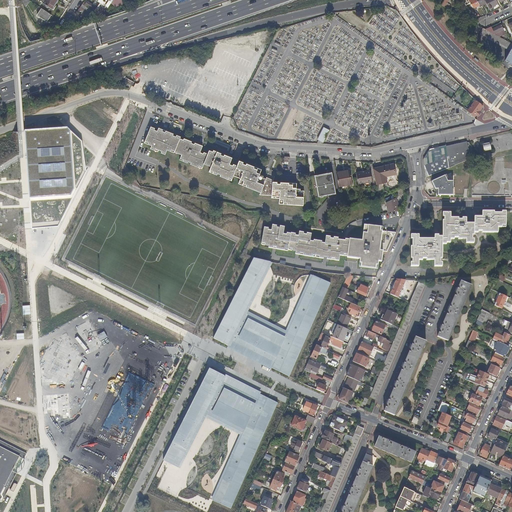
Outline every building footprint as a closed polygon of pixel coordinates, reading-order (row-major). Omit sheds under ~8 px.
[(484,0),(489,8),(493,6),(492,5),(498,3),(496,0),(484,0)] [(95,9),(84,2),(82,6),(91,11),(85,13),(86,15),(83,16),(84,17),(98,12),(97,11),(94,9),(95,9)] [(53,12),(44,6),(39,13),(49,19),(53,12)] [(91,11),(82,6),(81,6),(87,11),(77,13),(83,16),(86,15),(85,13),(91,11)] [(511,65),(511,42),(500,36),(487,30),(486,29),(485,29),(485,28),(472,22),(469,28),(510,51),(505,60),(508,62),(508,63),(511,65)] [(505,34),(501,24),(492,28),(491,26),(486,28),(486,29),(487,30),(500,36),(505,34)] [(196,93),(201,82),(196,80),(192,92),(196,93)] [(479,110),(482,105),(475,100),(467,110),(475,116),(476,114),(477,115),(480,111),(479,110)] [(156,128),(153,126),(146,142),(153,146),(152,148),(158,151),(159,150),(163,152),(163,153),(167,154),(168,150),(175,153),(176,152),(183,155),(181,160),(189,163),(189,161),(193,163),(192,164),(203,169),(205,164),(213,167),(211,172),(218,175),(219,173),(222,175),(221,176),(232,181),(234,176),(242,179),(240,184),(262,193),(261,195),(273,196),(273,198),(281,198),(280,204),(304,205),(305,191),(301,190),(301,189),(297,189),(298,184),(282,183),(281,184),(278,184),(278,183),(274,182),(274,183),(270,183),(270,181),(264,178),(264,176),(260,175),(262,169),(247,163),(247,165),(244,163),(244,162),(240,160),(238,166),(234,164),(234,165),(230,164),(233,157),(226,154),(225,156),(221,155),(222,153),(215,150),(214,152),(211,150),(209,154),(205,152),(204,153),(201,152),(204,145),(197,142),(196,144),(193,143),(193,141),(185,138),(185,139),(181,138),(182,137),(178,135),(177,136),(174,135),(175,134),(160,128),(159,130),(156,129),(156,128)] [(33,228),(58,226),(86,171),(82,141),(67,128),(25,131),(33,228)] [(472,155),(469,140),(447,146),(448,155),(450,167),(454,165),(472,158),(472,155)] [(448,155),(447,146),(434,149),(436,160),(448,155)] [(436,160),(434,149),(430,150),(424,158),(425,165),(436,160)] [(450,167),(448,155),(436,160),(437,173),(450,167)] [(437,173),(436,160),(425,165),(427,177),(435,173),(437,173)] [(394,165),(374,169),(378,185),(387,183),(386,175),(388,175),(388,177),(396,175),(394,165)] [(371,170),(356,172),(359,184),(373,181),(371,170)] [(338,174),(340,187),(354,184),(351,171),(346,171),(346,173),(338,174)] [(332,172),(316,175),(320,197),(337,194),(332,172)] [(445,175),(432,181),(436,189),(439,189),(441,189),(441,191),(439,191),(438,195),(454,195),(454,181),(450,181),(448,181),(445,175)] [(122,190),(106,231),(148,248),(164,207),(122,190)] [(397,198),(386,203),(388,213),(399,209),(397,198)] [(173,200),(163,225),(171,229),(166,240),(219,262),(225,248),(232,251),(237,239),(231,237),(236,225),(173,200)] [(94,224),(100,209),(83,201),(76,217),(94,224)] [(419,236),(411,236),(411,240),(412,239),(412,248),(411,248),(411,260),(412,260),(412,264),(411,264),(411,267),(419,267),(419,261),(422,261),(422,260),(426,260),(426,261),(434,261),(434,266),(443,266),(443,261),(441,261),(441,258),(443,258),(443,243),(447,243),(447,242),(451,242),(451,240),(455,240),(455,239),(458,239),(458,240),(466,240),(466,244),(475,244),(475,240),(472,240),(472,236),(474,237),(474,233),(478,233),(478,230),(482,230),(482,233),(499,232),(499,226),(506,226),(506,211),(502,211),(502,212),(494,212),(494,211),(482,211),(482,217),(474,217),(474,222),(466,223),(466,218),(462,218),(462,219),(458,219),(458,218),(450,218),(450,213),(442,213),(442,217),(443,217),(443,221),(442,221),(442,237),(438,237),(438,236),(434,236),(434,239),(419,239),(419,236)] [(324,258),(325,257),(325,253),(329,253),(329,254),(332,255),(331,257),(334,258),(334,259),(338,260),(339,255),(343,256),(343,254),(347,255),(347,257),(360,259),(359,263),(361,263),(360,267),(375,268),(376,265),(377,265),(378,260),(379,251),(382,251),(387,252),(395,232),(380,230),(380,227),(365,225),(364,229),(363,229),(361,240),(349,239),(341,238),(341,239),(340,243),(337,243),(337,240),(334,240),(335,239),(331,238),(331,237),(327,236),(326,243),(323,242),(323,241),(315,240),(315,241),(311,241),(312,239),(308,239),(308,237),(304,237),(304,234),(300,233),(299,236),(296,236),(296,234),(292,234),(288,234),(288,235),(284,234),(285,228),(281,227),(281,228),(278,228),(278,226),(273,226),(273,231),(269,231),(269,229),(265,228),(262,245),(270,247),(270,248),(289,251),(289,250),(290,248),(293,249),(293,250),(297,251),(297,247),(302,248),(301,253),(304,253),(304,255),(312,256),(312,254),(316,255),(316,257),(317,257),(317,255),(320,256),(320,257),(324,258)] [(272,262),(254,259),(214,338),(232,347),(235,342),(275,363),(272,368),(290,377),(332,285),(310,275),(286,331),(248,312),(272,262)] [(405,332),(423,289),(427,280),(419,281),(413,296),(403,321),(388,356),(380,373),(370,397),(376,400),(389,369),(398,348),(405,332)] [(472,286),(461,281),(456,294),(438,336),(448,341),(466,298),(472,286)] [(369,288),(362,285),(360,288),(359,288),(357,293),(366,297),(368,292),(367,292),(369,288)] [(346,289),(343,288),(339,297),(351,303),(352,303),(353,299),(345,296),(348,290),(346,289)] [(494,305),(501,309),(507,296),(500,293),(494,305)] [(351,310),(350,313),(357,317),(361,307),(352,303),(351,303),(349,309),(351,310)] [(384,315),(382,320),(388,323),(392,325),(400,328),(400,326),(393,323),(397,315),(388,310),(386,316),(384,315)] [(485,323),(490,313),(482,310),(478,320),(481,322),(485,323)] [(349,316),(343,313),(338,324),(346,328),(351,317),(349,316)] [(382,320),(378,318),(373,331),(381,334),(382,332),(384,333),(386,327),(387,327),(387,326),(398,331),(399,328),(388,323),(382,320)] [(511,323),(504,320),(502,324),(506,326),(505,328),(510,330),(509,331),(511,332),(511,323)] [(346,328),(338,324),(336,324),(332,331),(330,330),(328,335),(343,342),(348,329),(346,328)] [(479,333),(473,330),(469,340),(475,343),(479,333)] [(388,339),(369,331),(367,336),(374,339),(375,337),(379,338),(378,341),(382,343),(381,346),(383,347),(383,348),(387,350),(388,347),(390,348),(391,345),(389,344),(390,341),(387,340),(388,339)] [(505,333),(503,337),(496,334),(493,339),(499,342),(500,343),(505,345),(508,339),(509,339),(511,335),(505,333)] [(321,339),(320,338),(317,345),(319,346),(320,346),(326,349),(328,344),(329,345),(330,343),(329,343),(331,339),(326,336),(326,338),(325,339),(323,339),(321,343),(320,342),(321,339)] [(426,341),(416,337),(410,352),(385,411),(395,415),(399,406),(406,390),(426,341)] [(475,343),(469,340),(464,351),(470,353),(475,343)] [(362,342),(358,351),(370,356),(374,347),(373,346),(362,342)] [(500,343),(499,342),(495,351),(496,351),(495,353),(503,356),(504,355),(506,356),(510,347),(505,345),(500,343)] [(317,345),(312,357),(317,359),(322,348),(319,346),(317,345)] [(338,355),(329,351),(328,354),(340,360),(342,356),(339,355),(338,355)] [(370,359),(357,353),(353,362),(366,367),(370,359)] [(503,356),(495,353),(491,361),(493,362),(493,361),(496,362),(495,363),(501,366),(505,357),(503,356)] [(463,357),(461,361),(469,365),(471,360),(463,357)] [(317,361),(313,358),(312,361),(310,360),(305,370),(312,373),(314,368),(316,369),(317,366),(315,366),(317,361)] [(352,365),(347,376),(350,377),(359,381),(361,382),(366,370),(352,365)] [(500,368),(491,365),(488,372),(496,376),(500,368)] [(382,370),(374,367),(371,373),(379,376),(382,370)] [(163,460),(181,469),(206,418),(240,435),(211,500),(231,509),(278,403),(260,394),(258,399),(223,381),(225,377),(209,368),(163,460)] [(490,375),(479,370),(478,371),(480,372),(477,377),(487,381),(490,375)] [(323,379),(312,373),(311,377),(322,382),(323,379)] [(472,374),(469,381),(484,387),(487,381),(477,377),(472,374)] [(359,381),(350,377),(345,387),(355,391),(359,381)] [(327,386),(320,383),(317,390),(325,393),(327,389),(326,388),(327,386)] [(471,392),(473,393),(482,397),(485,399),(488,390),(479,386),(475,384),(471,392)] [(353,392),(345,388),(340,399),(348,403),(353,392)] [(482,397),(473,393),(469,401),(478,406),(482,397)] [(511,398),(507,396),(506,399),(505,398),(503,402),(502,406),(511,410),(511,405),(511,401),(511,398)] [(480,408),(470,403),(466,411),(476,415),(478,412),(480,408)] [(319,406),(314,404),(313,405),(313,407),(309,414),(314,416),(319,406)] [(511,410),(502,406),(498,414),(507,418),(511,410)] [(135,407),(124,432),(121,430),(118,436),(120,437),(114,451),(121,455),(126,443),(130,444),(145,411),(135,407)] [(467,413),(464,411),(462,416),(463,417),(463,418),(466,420),(466,421),(472,424),(473,421),(474,421),(476,417),(467,413)] [(451,416),(443,412),(439,422),(447,425),(451,416)] [(316,419),(305,414),(303,419),(296,416),(292,426),(303,430),(307,421),(314,424),(316,419)] [(511,424),(511,422),(497,416),(493,425),(502,429),(504,424),(511,427),(511,424)] [(335,417),(330,427),(343,432),(345,427),(348,428),(350,423),(335,417)] [(439,422),(434,420),(432,425),(437,427),(437,426),(441,428),(441,429),(448,432),(450,427),(447,425),(439,422)] [(472,426),(464,422),(461,429),(469,433),(472,426)] [(365,429),(358,426),(354,436),(353,437),(351,444),(348,450),(342,463),(342,464),(336,478),(334,482),(334,483),(333,486),(331,490),(326,501),(324,507),(321,511),(329,511),(341,485),(365,429)] [(499,432),(492,428),(488,437),(491,438),(492,438),(495,440),(499,432)] [(325,433),(323,438),(332,441),(335,434),(326,431),(325,433)] [(468,436),(459,433),(456,438),(465,442),(468,436)] [(353,437),(347,434),(344,441),(351,444),(353,437)] [(417,452),(380,436),(376,447),(412,462),(417,452)] [(465,442),(456,438),(454,444),(463,448),(465,442)] [(0,500),(4,503),(19,474),(17,473),(19,468),(21,468),(23,464),(22,464),(24,459),(25,460),(28,454),(0,439),(0,500)] [(508,444),(497,439),(490,452),(502,458),(503,456),(508,444)] [(332,443),(324,440),(323,440),(321,443),(322,443),(322,444),(320,448),(329,451),(332,443)] [(298,442),(294,441),(290,450),(298,453),(303,443),(298,441),(298,442)] [(490,446),(485,444),(480,455),(487,458),(489,453),(487,452),(490,446)] [(348,450),(344,448),(340,457),(338,457),(336,460),(342,463),(348,450)] [(431,452),(422,448),(417,458),(426,461),(431,452)] [(300,456),(290,451),(285,462),(287,463),(283,471),(291,475),(300,456)] [(438,454),(431,451),(431,452),(426,461),(424,466),(426,467),(429,460),(434,462),(438,454)] [(332,459),(317,452),(316,455),(321,457),(320,459),(323,460),(331,463),(332,459)] [(269,461),(272,456),(266,453),(263,459),(269,461)] [(377,458),(367,454),(361,466),(342,511),(354,511),(373,467),(377,458)] [(439,456),(436,462),(441,464),(439,469),(443,470),(444,468),(447,461),(444,459),(445,458),(439,456)] [(511,466),(511,459),(503,456),(502,458),(499,465),(511,470),(511,466)] [(457,462),(448,458),(448,459),(447,461),(444,468),(451,471),(454,466),(455,466),(457,462)] [(332,464),(332,465),(336,466),(332,476),(334,476),(336,478),(342,464),(333,461),(332,464)] [(325,468),(314,464),(313,467),(321,471),(323,472),(325,468)] [(72,471),(66,485),(104,501),(110,488),(72,471)] [(323,472),(321,471),(319,476),(330,481),(332,476),(323,472)] [(415,472),(412,471),(408,478),(423,484),(424,482),(426,477),(425,476),(420,474),(415,472)] [(278,472),(274,480),(282,483),(284,479),(282,478),(284,474),(278,472)] [(450,478),(441,473),(438,478),(438,480),(439,480),(439,479),(442,480),(441,483),(445,485),(447,486),(450,478)] [(475,487),(478,481),(476,480),(478,475),(472,473),(467,483),(475,487)] [(491,481),(480,477),(478,481),(475,487),(473,490),(473,491),(485,496),(486,493),(490,484),(491,481)] [(282,483),(274,480),(270,490),(275,493),(278,487),(280,488),(282,483)] [(426,483),(424,482),(423,484),(428,487),(432,488),(441,492),(445,485),(441,483),(435,480),(433,485),(428,482),(426,483)] [(306,482),(302,481),(298,489),(310,494),(311,492),(307,490),(308,488),(304,486),(306,482)] [(475,487),(467,483),(463,491),(468,493),(469,494),(470,490),(472,490),(473,490),(475,487)] [(172,504),(176,497),(150,484),(146,492),(172,504)] [(501,489),(490,484),(486,493),(497,498),(501,489)] [(331,490),(324,488),(323,492),(325,493),(322,500),(326,501),(331,490)] [(418,494),(404,488),(400,497),(407,499),(413,502),(414,499),(416,499),(418,494)] [(441,492),(432,488),(429,495),(437,499),(438,496),(439,497),(441,492)] [(507,492),(501,489),(497,498),(498,498),(495,504),(499,505),(500,503),(502,504),(507,492)] [(468,493),(463,491),(460,499),(462,500),(468,503),(470,499),(466,497),(468,493)] [(302,493),(298,492),(293,502),(297,504),(306,507),(309,500),(305,498),(306,496),(302,494),(302,493)] [(511,496),(511,493),(507,492),(502,504),(507,506),(508,506),(511,496)] [(273,500),(265,497),(262,505),(271,509),(273,505),(271,504),(273,500)] [(407,499),(400,497),(396,507),(402,510),(404,504),(405,504),(407,499)] [(247,499),(244,503),(257,509),(259,504),(247,499)] [(468,503),(462,500),(460,505),(469,510),(472,504),(468,503)] [(293,502),(292,502),(287,511),(293,511),(297,504),(293,502)]
